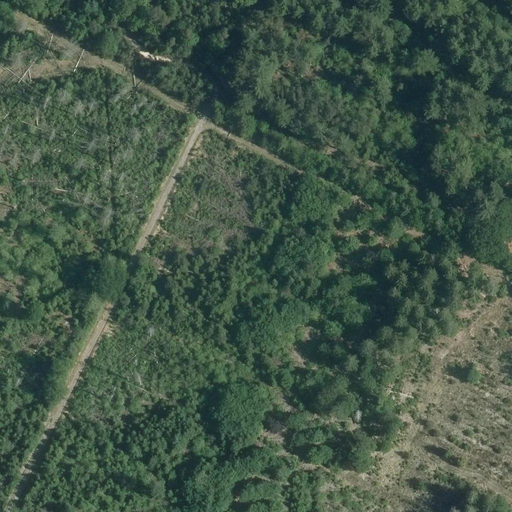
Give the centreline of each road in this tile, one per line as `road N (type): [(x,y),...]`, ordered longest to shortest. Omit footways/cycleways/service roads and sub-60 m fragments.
road 1 (track): [(11,511),(220,86)]
road 2 (track): [(410,229),(202,118)]
road 3 (track): [(220,86),(200,70),(146,54),(109,0)]
